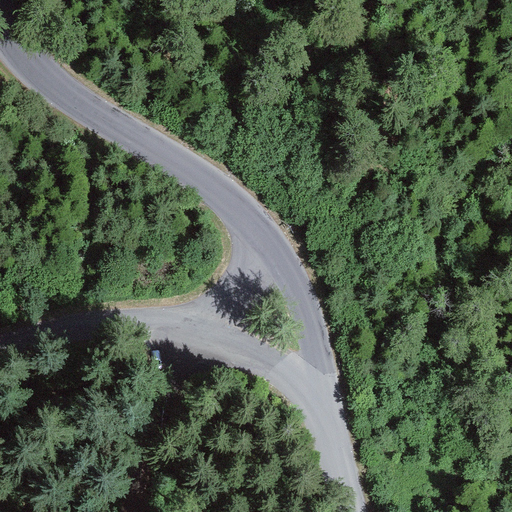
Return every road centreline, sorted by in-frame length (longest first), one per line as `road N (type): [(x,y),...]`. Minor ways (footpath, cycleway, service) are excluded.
road 1 (tertiary): [(258,231),(197,177),(65,96),(7,38),(0,15)]
road 2 (unclassified): [(0,349),(79,324),(137,321),(190,330)]
road 3 (tertiary): [(326,409),(311,328),(258,231)]
road 4 (unclassified): [(135,511),(175,350),(190,330)]
road 5 (unclassified): [(190,330),(263,361),(326,409)]
road 6 (unclassified): [(190,330),(245,274),(258,231)]
